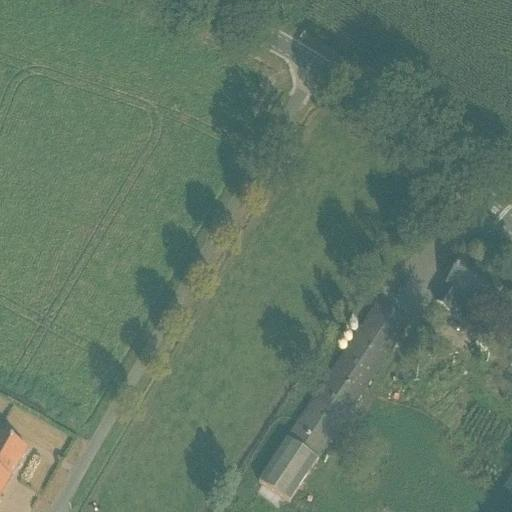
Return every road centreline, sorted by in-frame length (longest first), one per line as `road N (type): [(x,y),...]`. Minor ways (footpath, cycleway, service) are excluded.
road 1 (unclassified): [(315,66),(58,511)]
road 2 (unclassified): [(511,227),(315,66)]
road 3 (unclassified): [(315,66),(250,29),(167,0)]
